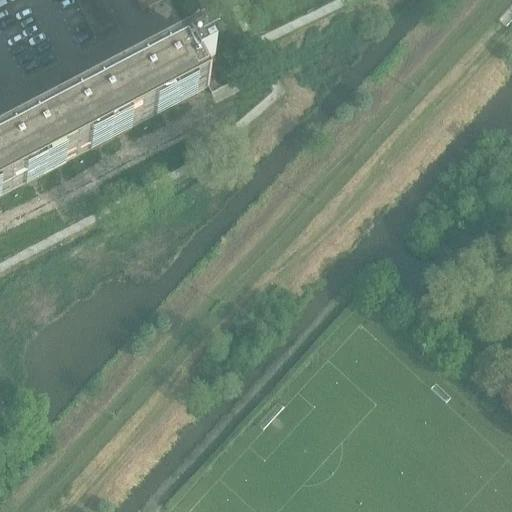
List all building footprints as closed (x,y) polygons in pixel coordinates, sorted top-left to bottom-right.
[(83,16),(106,4),(103,0),(87,0),(78,5),(83,16)] [(163,0),(139,0),(136,2),(142,12),(164,1),(163,0)] [(89,27),(111,15),(106,4),(83,16),(89,27)] [(111,15),(89,27),(94,37),(117,25),(111,15)] [(168,41),(168,40),(0,128),(0,197),(206,90),(208,90),(211,96),(244,78),(231,53),(213,62),(207,51),(204,45),(203,46),(200,39),(191,44),(185,32),(168,41)]
